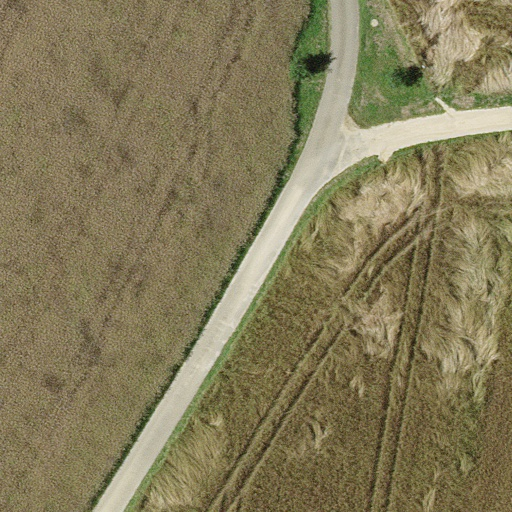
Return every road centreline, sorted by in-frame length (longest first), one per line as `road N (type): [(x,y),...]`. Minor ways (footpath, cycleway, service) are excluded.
road 1 (track): [(121,511),(317,173),(354,58),(351,0)]
road 2 (track): [(317,173),(391,146),(511,125)]
